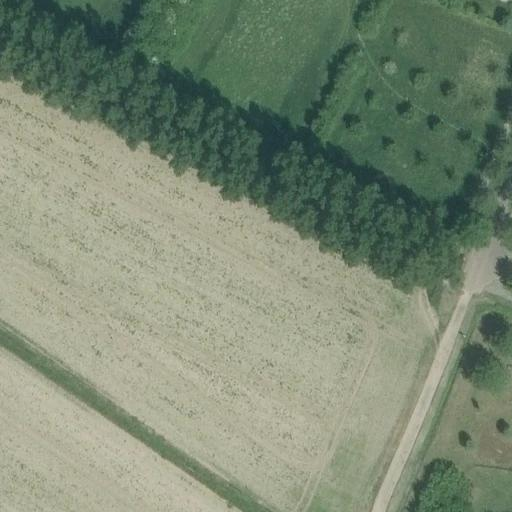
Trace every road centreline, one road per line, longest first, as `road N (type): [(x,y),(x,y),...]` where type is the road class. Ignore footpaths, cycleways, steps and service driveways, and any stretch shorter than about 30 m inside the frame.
road 1 (track): [(0,51),(469,292)]
road 2 (unclassified): [(377,511),(486,250)]
